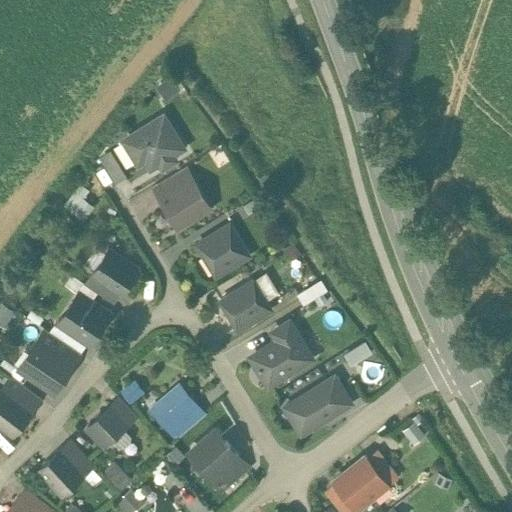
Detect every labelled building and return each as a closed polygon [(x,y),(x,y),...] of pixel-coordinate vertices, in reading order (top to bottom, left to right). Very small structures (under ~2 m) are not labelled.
[(163,115),(128,137),(135,148),(133,153),(137,159),(144,158),(146,157),(152,168),(163,162),(161,159),(183,146),(163,115)] [(125,172),(112,151),(103,157),(115,178),(125,172)] [(187,166),(154,186),(160,196),(193,177),(187,166)] [(160,196),(160,197),(178,227),(211,207),(193,177),(160,196)] [(230,222),(197,243),(216,274),(249,253),(230,222)] [(138,267),(109,248),(93,272),(104,280),(120,292),(121,292),(138,267)] [(104,280),(93,272),(86,282),(98,290),(104,280)] [(320,275),(296,290),(302,301),(327,286),(320,275)] [(253,279),(221,299),(239,328),(271,308),(253,279)] [(120,292),(104,280),(98,290),(114,301),(120,292)] [(108,312),(80,293),(61,321),(89,340),(108,312)] [(0,302),(0,323),(1,325),(14,312),(3,300),(0,302)] [(290,317),(271,329),(277,340),(294,329),(295,329),(297,328),(290,317)] [(59,337),(46,328),(20,366),(55,390),(74,362),(53,347),(59,337)] [(277,340),(252,355),(269,382),(311,356),(295,329),(294,329),(277,340)] [(81,352),(59,337),(53,347),(74,362),(81,352)] [(365,338),(343,350),(349,362),(371,350),(365,338)] [(316,365),(287,386),(293,394),(322,373),(316,365)] [(335,374),(285,405),(302,432),(340,409),(330,393),(342,386),(335,374)] [(12,376),(0,390),(0,422),(13,432),(31,409),(13,395),(22,384),(12,376)] [(136,378),(119,386),(125,399),(142,390),(136,378)] [(180,383),(151,407),(175,436),(188,424),(181,415),(196,402),(180,383)] [(40,398),(22,384),(13,395),(31,409),(40,398)] [(137,414),(120,396),(111,404),(128,422),(137,414)] [(196,402),(181,415),(188,424),(204,411),(196,402)] [(128,422),(111,404),(88,426),(104,444),(128,422)] [(414,418),(402,427),(412,440),(424,431),(414,418)] [(223,441),(213,430),(194,446),(203,457),(201,459),(223,485),(233,476),(226,467),(239,455),(225,439),(223,441)] [(94,462),(71,438),(62,447),(84,471),(94,462)] [(84,471),(62,447),(40,468),(62,492),(84,471)] [(390,465),(376,448),(367,455),(381,473),(390,465)] [(366,454),(350,466),(372,494),(397,474),(390,465),(381,473),(367,455),(366,454)] [(239,455),(226,467),(233,476),(247,464),(239,455)] [(120,485),(131,476),(115,457),(104,467),(120,485)] [(350,466),(334,479),(335,480),(349,497),(340,505),(345,511),(349,511),(372,494),(350,466)] [(349,497),(335,480),(326,488),(340,505),(349,497)] [(117,499),(130,511),(145,498),(131,484),(117,499)] [(43,502),(24,488),(18,496),(36,510),(43,502)] [(36,510),(18,496),(12,503),(16,506),(10,511),(52,511),(54,510),(43,502),(36,510)]
